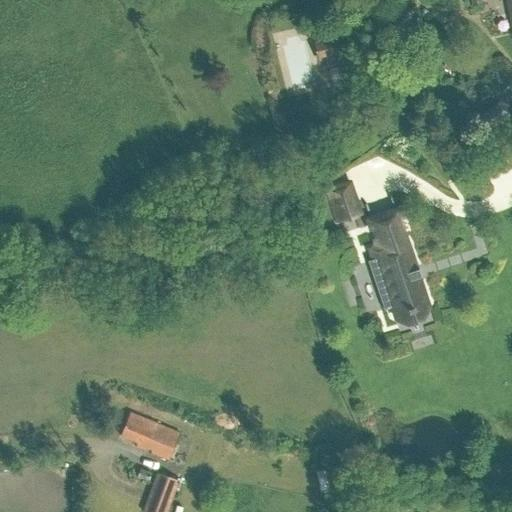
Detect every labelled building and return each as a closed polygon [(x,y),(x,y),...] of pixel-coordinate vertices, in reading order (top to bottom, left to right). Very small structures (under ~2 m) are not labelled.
[(314,42),(319,60),(343,55),(338,36),(314,42)] [(349,182),(326,190),(336,220),(359,213),(349,182)] [(372,259),(368,261),(384,310),(391,308),(394,316),(405,312),(406,315),(418,311),(417,308),(428,304),(397,212),(370,221),(378,247),(369,250),(372,259)] [(171,459),(182,432),(131,411),(121,435),(139,442),(137,445),(171,459)] [(114,511),(121,511),(135,470),(116,464),(102,508),(114,511)] [(148,481),(151,472),(140,468),(137,477),(148,481)] [(143,511),(167,511),(180,481),(158,473),(143,511)]
